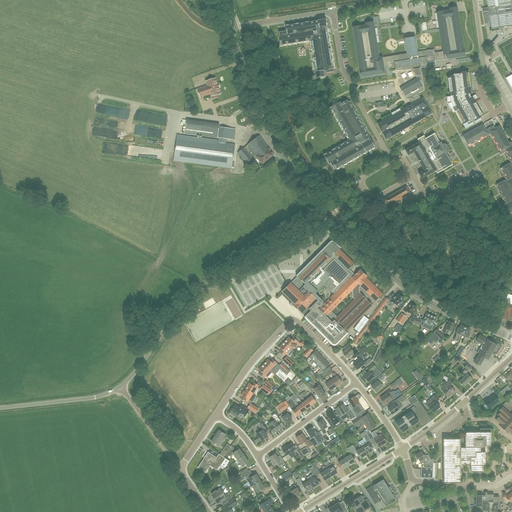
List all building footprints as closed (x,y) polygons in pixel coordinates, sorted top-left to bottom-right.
[(511,0),(486,0),(488,7),(486,7),(486,8),(481,9),(484,24),(489,24),(488,20),(490,20),(491,29),(507,27),(507,28),(511,26),(511,0)] [(395,70),(395,71),(400,70),(403,70),(408,70),(413,69),(417,68),(417,69),(420,68),(423,68),(426,67),(428,66),(429,67),(429,68),(431,67),(433,67),(432,67),(432,61),(435,61),(444,59),(444,60),(460,57),(460,52),(463,51),(464,51),(457,7),(449,9),(450,10),(437,12),(443,51),(435,52),(434,49),(417,52),(416,42),(415,38),(415,37),(414,37),(405,38),(404,39),(405,44),(406,52),(406,54),(382,58),(382,57),(379,58),(373,22),(366,23),(366,25),(360,26),(353,27),(361,77),(384,73),(384,69),(395,67),(395,70)] [(330,46),(329,39),(327,39),(326,37),(329,37),(329,36),(328,37),(327,29),(327,27),(325,19),(317,20),(317,21),(308,22),(307,22),(308,24),(306,25),(305,22),(305,23),(298,24),(298,23),(298,24),(298,26),(296,26),(296,24),(295,24),(288,25),(288,28),(286,28),(286,25),(285,26),(286,28),(285,28),(286,30),(286,31),(279,32),(280,37),(279,37),(280,42),(279,42),(280,43),(281,46),(281,43),(283,43),(283,46),(283,45),(290,44),(291,44),(291,42),(293,41),(293,44),(293,43),(300,42),(300,43),(301,43),(300,40),(302,40),(303,42),(310,41),(313,56),(312,56),(315,56),(315,58),(313,58),(313,59),(314,66),(316,66),(317,68),(314,68),(315,68),(316,76),(315,76),(318,76),(318,78),(316,78),(321,78),(322,78),(322,77),(324,77),(327,76),(326,73),(334,72),(333,72),(333,69),(334,69),(331,69),(331,67),(334,67),(333,66),(332,59),(330,59),(329,57),(332,57),(332,56),(331,56),(330,49),(331,49),(328,49),(328,47),(330,47),(330,46)] [(431,114),(422,99),(421,99),(418,94),(424,90),(420,68),(417,69),(418,78),(417,79),(400,88),(404,96),(406,95),(408,99),(411,105),(401,111),(392,116),(377,124),(386,139),(431,114)] [(473,100),(475,99),(474,96),(472,97),(471,97),(470,97),(470,96),(469,94),(471,94),(470,88),(470,84),(469,76),(468,72),(458,74),(453,75),(453,77),(447,78),(448,81),(449,89),(449,92),(447,93),(448,97),(450,96),(450,101),(451,102),(451,103),(453,107),(451,108),(453,112),(455,111),(457,113),(461,121),(462,124),(468,121),(469,123),(473,120),(473,121),(482,116),(481,113),(481,112),(477,105),(475,102),(473,100)] [(200,98),(201,97),(210,94),(212,100),(217,98),(216,95),(220,94),(218,88),(219,87),(218,84),(217,84),(215,78),(206,82),(207,86),(197,89),(200,98)] [(337,118),(341,125),(340,125),(342,124),(344,126),(341,127),(342,127),(346,133),(345,134),(347,133),(348,134),(346,136),(347,136),(350,140),(343,144),(343,143),(343,144),(344,146),(342,147),(341,145),(335,149),(335,148),(334,149),(335,151),(334,152),(332,150),(326,154),(326,153),(325,154),(327,156),(325,157),(324,155),(323,155),(328,163),(328,162),(329,164),(331,163),(334,170),(335,169),(334,169),(335,168),(336,170),(336,169),(339,167),(339,168),(340,168),(339,165),(342,163),(343,165),(346,163),(347,164),(347,163),(346,161),(348,160),(349,162),(352,160),(353,160),(355,159),(355,158),(358,156),(359,157),(358,154),(362,152),(363,154),(365,152),(366,153),(375,147),(370,139),(369,140),(368,139),(370,138),(369,138),(366,132),(366,131),(364,132),(363,131),(365,129),(364,129),(361,123),(361,122),(359,124),(358,122),(360,121),(360,120),(359,121),(356,114),(354,115),(353,113),(355,112),(354,112),(352,107),(350,108),(349,106),(351,105),(350,105),(349,102),(349,101),(348,102),(347,101),(347,100),(341,104),(340,102),(338,103),(330,107),(330,108),(333,107),(334,108),(332,110),(336,116),(335,116),(335,117),(338,115),(339,117),(336,118),(337,119),(337,118)] [(247,126),(258,122),(253,110),(243,114),(247,126)] [(498,188),(497,188),(499,192),(500,191),(502,194),(501,194),(503,198),(504,197),(505,200),(504,200),(506,203),(502,205),(503,208),(506,206),(510,213),(511,212),(511,144),(511,142),(509,143),(499,126),(495,128),(493,126),(495,125),(492,119),(484,124),(485,125),(483,126),(482,125),(463,136),(464,138),(468,146),(468,145),(470,144),(471,145),(474,143),(474,142),(476,140),(477,141),(480,139),(480,138),(482,137),(483,138),(490,134),(492,137),(493,137),(494,139),(493,140),(495,143),(496,143),(498,145),(497,146),(499,149),(500,149),(501,151),(502,153),(505,152),(506,151),(508,154),(506,154),(509,158),(510,157),(511,160),(510,160),(511,163),(509,165),(509,164),(501,168),(503,171),(502,171),(504,175),(505,174),(506,176),(505,177),(507,180),(504,181),(497,185),(498,188)] [(185,134),(218,138),(219,126),(186,122),(185,134)] [(137,134),(155,138),(156,130),(138,126),(137,134)] [(235,144),(226,143),(227,139),(231,139),(233,129),(221,127),(219,141),(195,138),(195,137),(177,135),(174,161),(192,163),(232,168),(235,144)] [(437,173),(452,165),(445,153),(446,152),(445,150),(446,149),(447,148),(447,147),(447,145),(446,145),(445,144),(444,144),(443,145),(442,145),(441,142),(440,143),(435,134),(426,139),(424,136),(418,140),(419,142),(405,151),(408,156),(413,152),(424,171),(418,174),(422,179),(436,171),(437,173)] [(262,164),(274,155),(259,136),(237,154),(245,164),(253,158),(254,160),(257,158),(262,164)] [(388,208),(411,195),(406,187),(383,200),(388,208)] [(334,345),(335,345),(336,344),(347,333),(346,332),(335,320),(337,317),(332,311),(352,290),(353,291),(353,298),(355,299),(361,294),(359,292),(359,288),(361,286),(376,302),(383,295),(366,278),(367,276),(361,270),(355,275),(349,269),(355,264),(340,249),(341,248),(335,242),(334,242),(333,242),(332,242),(331,243),(302,272),(297,276),(298,277),(292,283),(291,282),(282,291),(295,304),(293,306),(301,314),(302,313),(332,344),(333,344),(333,345),(334,345)] [(335,320),(346,332),(373,305),(368,300),(367,301),(366,299),(361,294),(355,299),(337,317),(335,320)] [(393,298),(391,301),(388,305),(391,307),(394,303),(398,307),(403,301),(402,300),(403,298),(398,294),(396,296),(395,296),(393,298)] [(511,295),(505,294),(501,312),(504,312),(502,319),(511,320),(511,295)] [(372,322),(388,300),(388,299),(385,298),(369,320),(372,322)] [(414,310),(416,307),(410,303),(407,307),(406,307),(404,309),(405,310),(404,311),(406,312),(407,311),(412,314),(414,311),(414,310)] [(401,324),(407,317),(401,313),(396,320),(401,324)] [(423,322),(424,322),(422,326),(426,328),(428,324),(434,326),(437,318),(427,314),(423,322)] [(372,322),(369,320),(364,316),(354,329),(359,333),(362,335),(372,322)] [(420,326),(422,320),(414,317),(411,323),(420,326)] [(452,331),(455,324),(449,321),(448,325),(447,325),(443,333),(446,334),(448,330),(452,331)] [(399,334),(403,328),(398,324),(394,330),(399,334)] [(462,336),(465,327),(465,326),(463,325),(462,326),(461,325),(460,329),(459,328),(457,333),(456,333),(454,339),(458,341),(460,338),(459,337),(460,335),(462,336)] [(469,333),(470,329),(469,329),(469,328),(467,327),(466,328),(465,327),(462,336),(464,337),(462,343),(465,344),(470,333),(469,333)] [(433,333),(441,341),(445,337),(437,330),(433,333)] [(362,335),(359,333),(353,342),(356,344),(362,335)] [(427,341),(430,344),(434,340),(436,342),(439,339),(433,334),(427,341)] [(477,341),(482,344),(478,352),(477,352),(480,354),(475,363),(480,366),(485,358),(488,360),(491,354),(494,356),(495,354),(497,353),(501,346),(501,344),(491,338),(490,339),(489,340),(488,340),(480,335),(477,341)] [(284,342),(291,348),(292,350),(297,345),(297,346),(300,343),(293,337),(291,339),(289,337),(284,342)] [(444,342),(446,346),(455,342),(453,338),(444,342)] [(286,353),(291,348),(284,342),(279,347),(282,349),(280,351),(284,356),(286,353)] [(346,358),(347,358),(348,358),(348,359),(351,356),(350,355),(356,350),(355,348),(352,351),(349,347),(344,352),(343,353),(344,355),(344,356),(346,358)] [(452,364),(459,357),(464,349),(461,347),(457,354),(456,355),(453,358),(450,362),(452,364)] [(363,350),(357,355),(359,358),(359,359),(356,361),(356,362),(353,365),(357,370),(364,364),(361,361),(365,358),(363,356),(366,354),(363,350)] [(311,365),(314,362),(320,355),(316,351),(309,357),(312,360),(310,363),(311,365)] [(314,362),(317,365),(314,367),(316,369),(318,367),(318,366),(325,360),(320,355),(314,362)] [(286,356),(283,360),(290,367),(293,363),(286,356)] [(263,364),(272,372),(278,378),(280,376),(274,370),(276,367),(275,366),(277,363),(273,359),(271,361),(268,359),(263,364)] [(318,366),(318,367),(321,370),(318,373),(319,374),(329,365),(325,360),(318,366)] [(289,368),(284,362),(280,366),(285,372),(289,368)] [(272,372),(263,364),(258,369),(261,372),(259,374),(264,378),(266,376),(267,377),(272,372)] [(378,375),(374,370),(377,368),(373,364),(367,369),(369,371),(363,377),(365,379),(365,380),(366,381),(367,381),(367,382),(374,377),(375,378),(378,375)] [(467,373),(471,369),(467,364),(464,367),(466,369),(463,372),(467,375),(459,382),(464,387),(472,379),(467,373)] [(335,377),(331,380),(336,387),(342,382),(337,376),(334,373),(332,374),(335,377)] [(399,385),(403,383),(399,378),(390,385),(393,388),(398,384),(399,385)] [(266,380),(264,383),(275,393),(277,391),(272,387),(273,386),(266,380)] [(330,391),(336,387),(331,380),(328,383),(325,380),(323,381),(326,384),(325,385),(330,391)] [(444,390),(443,391),(448,396),(451,393),(452,394),(455,391),(451,386),(453,384),(450,380),(446,384),(447,384),(442,388),(444,390)] [(301,389),(305,386),(302,381),(297,385),(301,389)] [(376,392),(383,387),(378,381),(371,386),(376,392)] [(254,395),(258,389),(257,388),(259,386),(254,382),(252,385),(249,383),(245,389),(254,395)] [(321,389),(322,388),(318,383),(317,385),(318,386),(314,389),(316,393),(320,399),(325,395),(321,389)] [(254,395),(245,389),(241,395),(244,397),(242,399),(249,404),(251,401),(252,402),(256,396),(254,395)] [(387,402),(387,403),(388,402),(387,402),(391,399),(392,401),(401,394),(398,390),(395,392),(394,391),(391,393),(389,390),(386,392),(387,393),(380,398),(384,404),(387,402)] [(429,407),(433,413),(440,407),(436,402),(435,402),(436,401),(437,401),(439,399),(435,395),(430,399),(431,399),(424,405),(427,408),(429,407)] [(489,408),(499,401),(495,395),(489,400),(488,398),(484,401),(489,408)] [(307,400),(311,406),(316,402),(312,396),(307,400)] [(403,407),(401,405),(399,402),(401,401),(402,402),(405,400),(403,396),(393,403),(394,404),(392,405),(393,406),(389,409),(392,414),(400,409),(399,409),(403,407)] [(355,416),(356,417),(364,412),(362,409),(359,410),(356,405),(359,403),(356,399),(356,400),(354,397),(348,400),(351,404),(348,406),(350,409),(355,416)] [(297,407),(294,402),(293,400),(292,400),(290,402),(292,406),(291,406),(294,410),(293,410),(297,416),(302,413),(297,407)] [(302,403),(306,409),(311,406),(307,400),(302,403)] [(283,403),(282,402),(277,406),(281,412),(287,408),(283,403)] [(255,414),(256,412),(259,409),(251,403),(247,408),(255,414)] [(302,403),(297,407),(302,413),(306,409),(302,403)] [(354,417),(349,409),(348,410),(345,407),(343,404),(337,408),(340,412),(338,413),(340,416),(343,414),(345,417),(348,416),(350,420),(354,417)] [(245,416),(249,410),(241,405),(239,408),(234,405),(230,411),(231,411),(229,413),(236,418),(240,413),(245,416)] [(511,412),(511,414),(503,406),(498,411),(500,412),(497,415),(499,417),(497,419),(502,424),(500,427),(507,433),(510,431),(511,432),(511,412)] [(339,416),(337,418),(333,411),(327,415),(329,419),(327,420),(326,419),(326,420),(333,430),(336,427),(335,424),(336,423),(339,421),(341,424),(343,422),(339,416)] [(412,426),(418,422),(411,411),(395,422),(403,433),(409,429),(408,427),(411,425),(412,426)] [(281,428),(276,422),(280,420),(275,413),(272,416),(274,419),(267,425),(273,433),(281,428)] [(287,423),(292,419),(288,413),(286,414),(285,413),(280,416),(284,422),(285,421),(287,423)] [(361,418),(357,421),(359,424),(363,421),(365,424),(371,420),(368,414),(366,415),(361,418)] [(324,429),(327,427),(323,420),(318,423),(322,430),(324,434),(326,432),(324,429)] [(367,428),(364,431),(364,432),(365,433),(368,431),(369,431),(369,430),(376,427),(371,420),(365,424),(367,428)] [(268,437),(263,429),(263,430),(261,427),(259,428),(261,431),(258,434),(262,441),(268,437)] [(316,439),(319,438),(320,437),(317,434),(318,433),(316,430),(315,430),(312,427),(307,430),(312,437),(314,436),(316,439)] [(470,463),(470,470),(470,471),(471,471),(471,472),(472,473),(473,473),(483,473),(483,466),(484,465),(485,465),(485,464),(486,463),(487,463),(487,456),(486,456),(486,452),(480,452),(480,450),(480,448),(484,448),(483,446),(490,446),(490,443),(494,443),(494,432),(494,431),(493,430),(492,429),(491,429),(480,429),(480,432),(468,432),(467,432),(467,433),(466,433),(465,434),(465,435),(465,448),(460,448),(460,439),(443,439),(444,483),(461,483),(461,463),(470,463)] [(221,440),(225,434),(219,430),(212,441),(219,446),(222,441),(221,440)] [(308,447),(311,444),(308,440),(307,441),(302,433),(296,437),(301,445),(305,442),(308,447)] [(378,436),(374,439),(371,433),(367,435),(371,442),(372,443),(375,441),(379,447),(386,442),(385,439),(385,440),(384,438),(385,438),(383,435),(382,435),(382,434),(378,437),(378,436)] [(371,442),(367,435),(367,436),(364,438),(366,441),(361,444),(362,447),(363,447),(367,454),(373,450),(368,443),(371,442)] [(295,449),(293,446),(291,443),(286,446),(293,457),(295,455),(294,453),(293,451),(295,449)] [(221,454),(224,457),(231,447),(227,444),(221,454)] [(361,444),(360,445),(359,445),(361,448),(356,451),(360,458),(361,457),(362,458),(364,457),(364,456),(367,454),(363,447),(362,447),(361,444)] [(293,457),(286,446),(281,449),(286,456),(289,454),(291,458),(293,457)] [(238,460),(244,455),(240,449),(233,453),(238,460)] [(220,465),(221,465),(225,468),(229,461),(219,454),(216,458),(208,452),(198,467),(205,472),(210,466),(217,470),(220,465)] [(433,463),(429,456),(428,455),(426,456),(425,454),(424,455),(422,452),(416,456),(415,457),(417,461),(419,460),(422,464),(422,467),(421,478),(433,478),(433,463)] [(279,466),(282,465),(280,461),(275,454),(270,457),(274,465),(277,463),(279,466)] [(249,462),(244,455),(238,460),(243,466),(249,462)] [(355,462),(350,455),(344,459),(349,466),(355,462)] [(331,477),(337,473),(332,465),(335,463),(332,458),(329,460),(331,463),(324,467),(326,470),(331,477)] [(349,466),(344,459),(338,462),(342,469),(349,466)] [(321,467),(323,470),(324,469),(324,471),(320,473),(324,480),(325,480),(326,481),(329,479),(328,478),(331,477),(326,470),(324,467),(323,466),(321,467)] [(231,477),(234,475),(230,468),(226,470),(231,477)] [(250,475),(247,469),(240,473),(244,479),(250,475)] [(314,476),(317,474),(314,469),(311,471),(313,474),(307,478),(308,481),(312,488),(313,487),(313,488),(317,486),(316,485),(319,484),(314,476)] [(254,485),(261,481),(256,474),(252,477),(251,475),(246,478),(252,487),(252,486),(253,486),(254,485)] [(291,479),(295,485),(297,483),(295,480),(295,481),(292,477),(290,479),(288,476),(282,480),(284,483),(291,479)] [(384,479),(373,485),(367,489),(376,504),(382,500),(386,507),(397,500),(393,493),(394,492),(391,486),(389,487),(384,479)] [(254,489),(256,493),(265,488),(261,481),(254,485),(253,486),(254,489)] [(312,488),(308,481),(302,484),(306,491),(312,488)] [(294,499),(300,495),(295,487),(296,487),(295,486),(294,485),(288,488),(290,491),(290,492),(294,499)] [(505,505),(506,506),(507,506),(508,505),(509,506),(510,509),(511,509),(511,508),(511,486),(510,488),(505,490),(506,492),(502,493),(503,500),(504,500),(505,505)] [(227,501),(232,497),(229,493),(225,496),(220,489),(212,494),(218,504),(225,499),(227,501)] [(245,500),(248,498),(243,492),(240,494),(242,498),(244,497),(245,500)] [(494,505),(494,504),(499,504),(499,495),(494,495),(494,493),(489,493),(489,492),(484,492),(484,494),(482,494),(482,493),(476,493),(476,507),(483,507),(483,503),(486,503),(486,504),(484,504),(484,511),(490,511),(490,508),(493,508),(493,511),(498,511),(498,505),(494,505)] [(361,496),(359,497),(358,497),(357,497),(356,497),(356,498),(355,499),(355,500),(354,501),(356,505),(354,507),(356,511),(361,511),(371,506),(368,501),(365,503),(361,496)] [(264,511),(273,511),(274,511),(269,504),(273,501),(271,498),(260,505),(264,511)] [(233,499),(226,504),(221,507),(223,510),(222,510),(223,511),(233,511),(231,508),(237,504),(233,499)] [(335,505),(333,506),(336,511),(347,511),(345,507),(342,509),(338,503),(337,503),(335,504),(335,505)]
